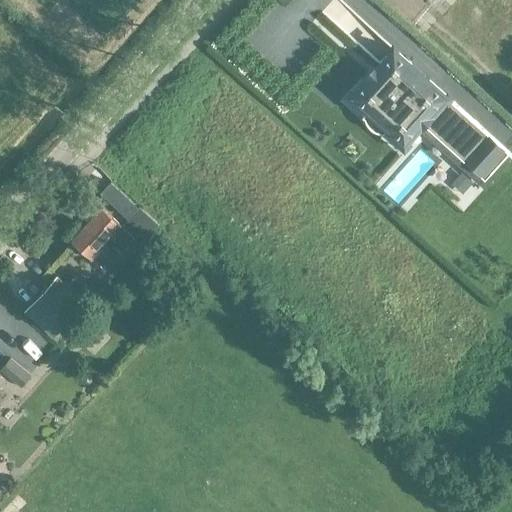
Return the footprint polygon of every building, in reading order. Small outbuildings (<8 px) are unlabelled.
[(394,47),(351,95),(370,112),(370,113),(374,119),(379,123),(386,126),(404,143),(423,123),(484,178),(510,152),(429,80),(428,81),(410,65),(412,63),(394,47)] [(100,190),(128,215),(138,203),(110,178),(100,190)] [(139,206),(127,220),(146,237),(158,223),(139,206)] [(134,236),(101,207),(71,241),(91,259),(106,242),(119,253),(134,236)] [(62,329),(87,300),(101,285),(102,287),(113,275),(106,269),(97,280),(81,266),(66,283),(57,275),(32,304),(62,329)] [(2,368),(21,384),(30,374),(11,358),(2,368)]
